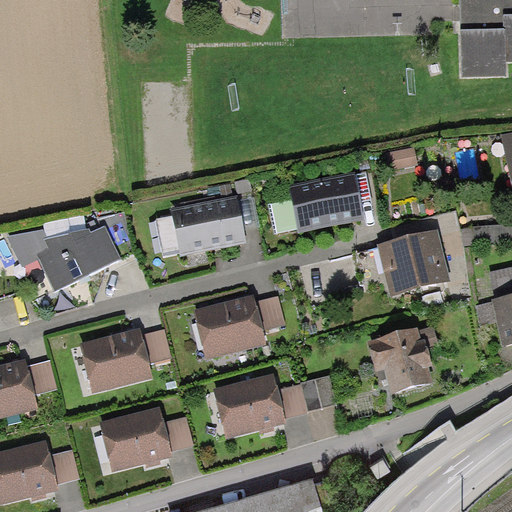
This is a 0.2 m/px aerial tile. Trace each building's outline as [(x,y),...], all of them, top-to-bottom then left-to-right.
[(511,0),(462,0),(464,78),(511,77),(511,64),(511,63),(511,0)] [(418,146),(389,153),(393,171),(423,164),(418,146)] [(356,175),(292,187),(300,229),(364,216),(356,175)] [(244,209),(180,221),(188,262),(252,250),(244,209)] [(53,246),(38,254),(61,293),(124,259),(137,256),(129,212),(103,215),(110,226),(97,232),(92,224),(47,237),(53,246)] [(511,227),(471,229),(472,247),(511,245),(511,227)] [(437,231),(376,248),(389,296),(450,279),(437,231)] [(511,274),(492,280),(508,346),(511,345),(511,274)] [(208,362),(264,347),(251,298),(195,313),(208,362)] [(370,344),(379,374),(384,372),(392,397),(432,384),(428,370),(435,368),(428,347),(441,343),(435,324),(370,344)] [(142,329),(81,345),(95,394),(156,377),(152,364),(172,358),(165,331),(145,336),(142,329)] [(29,357),(0,365),(0,417),(42,406),(39,392),(59,387),(51,360),(31,365),(29,357)] [(228,438),(285,423),(272,374),(215,389),(228,438)] [(330,379),(280,392),(287,418),(337,404),(330,379)] [(162,409),(101,426),(114,474),(176,457),(172,444),(192,438),(185,411),(164,417),(162,409)] [(48,443),(0,456),(0,508),(61,492),(58,478),(78,473),(70,445),(50,451),(48,443)] [(328,511),(315,468),(170,511),(328,511)]
